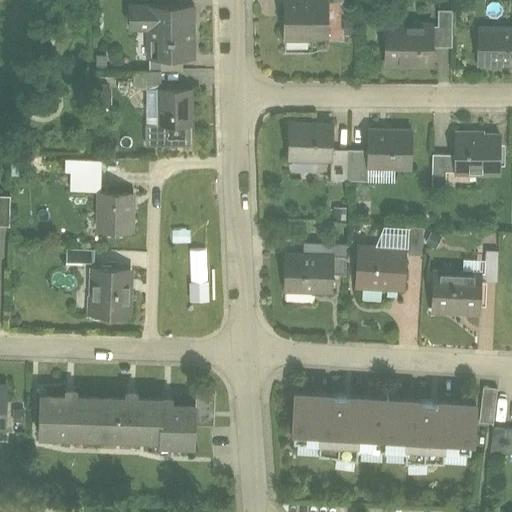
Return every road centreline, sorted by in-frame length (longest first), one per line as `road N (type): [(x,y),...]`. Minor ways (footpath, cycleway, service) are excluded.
road 1 (residential): [(237,101),(511,102)]
road 2 (residential): [(511,373),(249,358)]
road 3 (residential): [(237,101),(249,358)]
road 4 (residential): [(249,358),(0,351)]
road 5 (residential): [(249,358),(259,511)]
